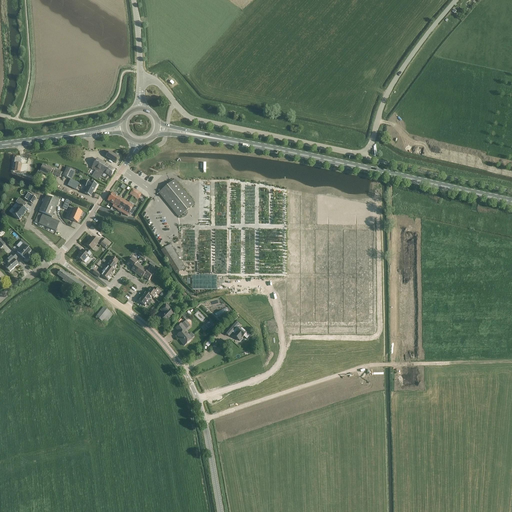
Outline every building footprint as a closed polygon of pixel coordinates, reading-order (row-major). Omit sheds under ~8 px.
[(106,157),(111,160),(114,155),(109,152),(106,157)] [(114,155),(111,160),(116,163),(119,158),(114,155)] [(91,168),(98,173),(100,170),(101,171),(105,164),(97,159),(91,168)] [(115,170),(105,164),(101,171),(100,170),(98,173),(102,175),(104,173),(111,177),(115,170)] [(43,165),(40,171),(39,171),(38,171),(37,174),(37,175),(41,177),(42,176),(43,173),(49,176),(53,169),(43,165)] [(67,168),(63,176),(71,180),(75,171),(67,168)] [(56,189),(58,184),(48,180),(46,184),(56,189)] [(159,193),(162,197),(178,217),(194,204),(175,180),(159,193)] [(88,188),(85,193),(91,196),(93,191),(94,191),(97,185),(91,182),(89,181),(86,187),(88,188)] [(69,182),(67,186),(76,190),(78,187),(69,182)] [(112,193),(108,201),(113,205),(112,206),(126,215),(128,216),(130,213),(132,209),(134,207),(132,205),(112,193)] [(25,199),(32,204),(36,198),(28,194),(25,199)] [(59,202),(54,200),(46,196),(39,212),(52,218),(59,202)] [(23,208),(26,205),(19,199),(16,202),(20,206),(13,215),(19,220),(27,211),(23,208)] [(143,204),(134,211),(156,242),(165,236),(157,224),(165,219),(151,199),(143,204)] [(72,213),(69,219),(78,223),(82,213),(74,209),(72,208),(70,212),(72,213)] [(38,213),(35,222),(39,224),(56,231),(60,222),(38,213)] [(86,245),(90,248),(92,250),(99,242),(96,240),(93,237),(86,245)] [(105,238),(103,242),(102,242),(100,245),(105,248),(106,249),(111,243),(105,238)] [(17,252),(21,255),(25,259),(25,258),(26,259),(27,259),(28,259),(29,258),(29,257),(29,256),(28,255),(31,252),(27,248),(29,246),(23,240),(19,244),(21,247),(17,252)] [(170,243),(161,249),(175,273),(184,267),(170,243)] [(87,250),(85,252),(82,250),(80,252),(81,253),(77,257),(83,262),(89,256),(90,257),(92,255),(87,250)] [(6,267),(7,268),(10,272),(18,264),(15,260),(17,258),(13,254),(6,260),(8,262),(8,263),(9,264),(8,265),(6,267)] [(107,265),(108,267),(113,270),(114,270),(117,266),(115,264),(118,261),(112,257),(109,260),(110,261),(107,265)] [(127,265),(133,269),(136,263),(138,262),(132,258),(127,265)] [(131,270),(137,274),(142,268),(136,263),(133,269),(131,270)] [(115,271),(114,270),(113,270),(108,267),(107,269),(105,268),(103,270),(112,276),(115,271)] [(142,278),(143,277),(147,271),(142,268),(137,274),(142,278)] [(89,294),(81,289),(84,285),(72,277),(71,277),(61,270),(57,275),(63,279),(62,281),(79,292),(78,293),(86,299),(89,294)] [(102,272),(104,273),(102,276),(108,281),(112,276),(103,270),(102,272)] [(149,281),(154,274),(148,270),(147,271),(143,277),(149,281)] [(152,297),(154,299),(157,294),(158,295),(160,292),(154,287),(152,290),(151,289),(147,293),(152,297)] [(149,302),(152,297),(147,293),(146,292),(142,297),(149,302)] [(151,304),(149,302),(142,297),(139,301),(145,306),(147,304),(149,306),(151,304)] [(165,323),(169,319),(173,315),(170,312),(172,310),(166,304),(161,309),(163,311),(163,312),(163,313),(164,314),(160,318),(165,323)] [(104,307),(100,311),(96,317),(105,324),(113,315),(104,307)] [(199,311),(196,314),(201,321),(205,318),(199,311)] [(182,323),(180,325),(176,328),(180,333),(177,336),(182,341),(181,342),(184,346),(192,340),(185,331),(187,330),(182,323)] [(234,328),(228,335),(232,338),(235,335),(236,336),(235,337),(239,341),(243,337),(247,339),(249,336),(246,333),(242,330),(241,329),(240,328),(241,327),(237,325),(234,328)]
